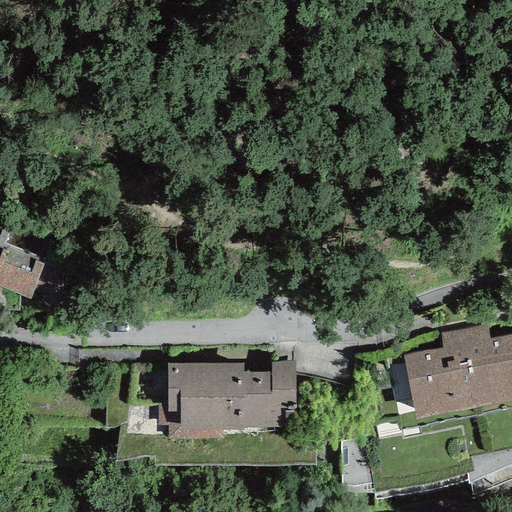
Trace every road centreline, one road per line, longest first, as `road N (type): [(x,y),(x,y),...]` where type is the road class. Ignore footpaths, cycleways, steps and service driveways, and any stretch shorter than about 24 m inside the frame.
road 1 (residential): [(511,278),(336,329),(0,336)]
road 2 (residential): [(0,507),(172,511)]
road 3 (residential): [(394,511),(511,479)]
